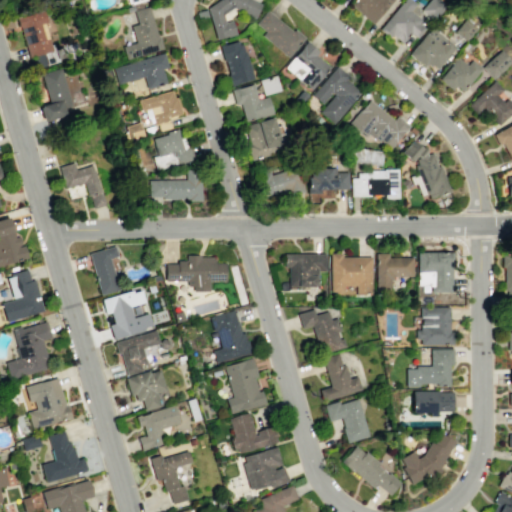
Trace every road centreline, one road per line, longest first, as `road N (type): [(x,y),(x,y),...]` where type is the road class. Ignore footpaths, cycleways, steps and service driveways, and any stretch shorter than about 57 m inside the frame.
road 1 (residential): [(444,511),(468,491),(484,442),(477,185),(436,113),(302,0)]
road 2 (residential): [(354,511),(315,469),(181,0)]
road 3 (tertiary): [(129,511),(0,58)]
road 4 (tertiary): [(511,225),(50,228)]
